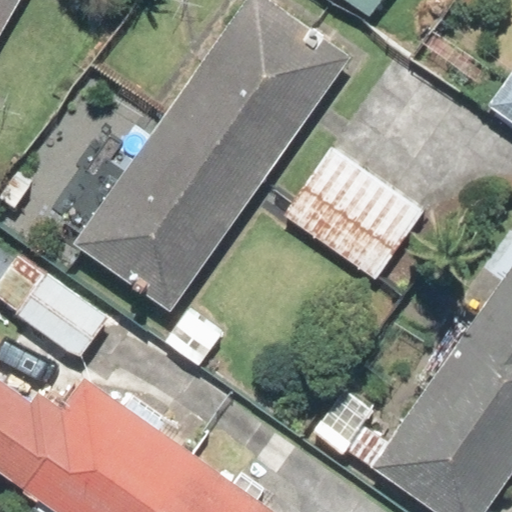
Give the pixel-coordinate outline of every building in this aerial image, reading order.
[(0,0),(0,32),(18,0),(0,0)] [(349,48),(276,0),(231,0),(74,237),(178,306),(349,48)] [(345,0),(366,16),(378,0),(345,0)] [(511,70),(488,105),(511,122),(511,70)] [(331,144),(284,215),(373,274),(421,203),(331,144)] [(19,249),(0,275),(0,299),(77,356),(108,314),(19,249)] [(511,259),(387,436),(366,421),(346,449),(435,511),(480,511),(511,467),(511,259)] [(0,381),(0,475),(34,499),(24,511),(273,511),(82,374),(64,399),(39,381),(25,400),(0,381)] [(374,406),(345,383),(310,427),(338,450),(374,406)]
